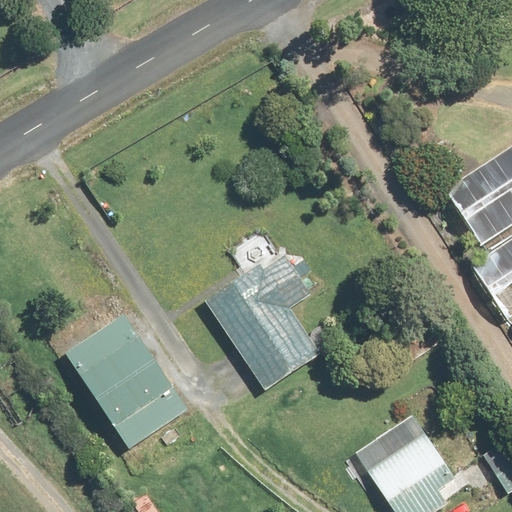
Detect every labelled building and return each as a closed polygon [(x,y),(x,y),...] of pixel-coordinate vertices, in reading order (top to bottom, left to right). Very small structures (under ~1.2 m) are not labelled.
[(511,151),(447,195),(484,251),(511,233),(511,241),(473,267),(509,322),(511,319),(511,151)] [(314,295),(289,259),(259,280),(256,275),(209,307),(268,393),(324,355),(293,310),(314,295)] [(190,413),(128,319),(69,358),(131,452),(190,413)] [(395,511),(438,511),(451,503),(444,493),(457,484),(413,420),(358,458),(395,511)] [(511,457),(502,442),(482,455),(510,498),(511,496),(511,457)]
